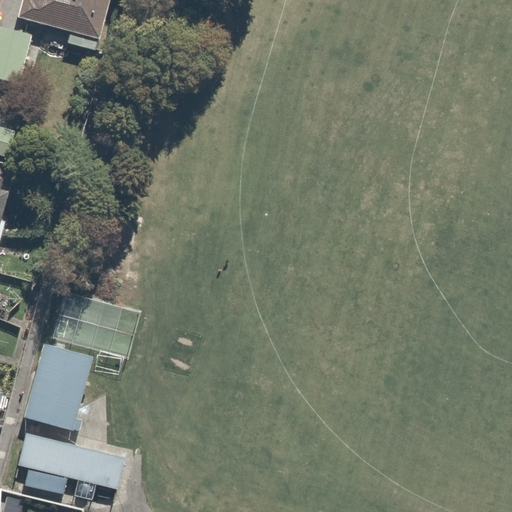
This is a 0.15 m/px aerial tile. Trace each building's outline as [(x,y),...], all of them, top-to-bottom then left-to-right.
[(25,0),(21,17),(74,31),(71,44),(96,50),(109,0),(25,0)] [(0,281),(24,193),(0,186),(0,281)] [(93,358),(44,345),(24,418),(73,432),(74,430),(79,432),(82,422),(76,420),(93,358)] [(26,435),(18,466),(118,490),(126,459),(26,435)] [(65,511),(5,497),(1,511),(65,511)]
